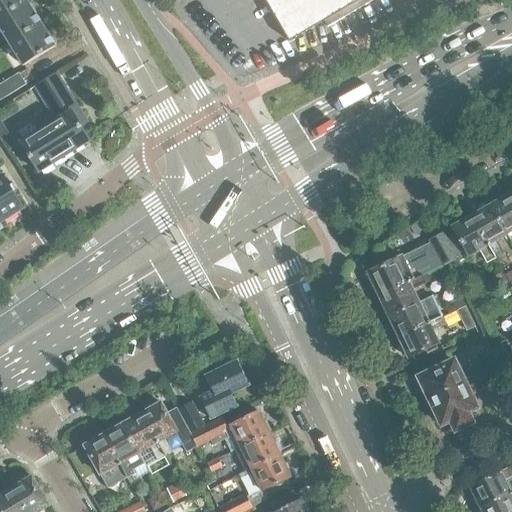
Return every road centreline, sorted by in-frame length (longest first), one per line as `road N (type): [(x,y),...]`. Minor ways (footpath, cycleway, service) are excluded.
road 1 (tertiary): [(381,511),(376,479),(265,220)]
road 2 (tertiary): [(234,240),(354,490),(378,511)]
road 3 (secondary): [(511,22),(242,169)]
road 4 (secondary): [(265,220),(511,59)]
road 5 (secondary): [(0,382),(234,240)]
road 6 (secondary): [(205,191),(0,335)]
road 7 (residential): [(174,135),(0,266)]
road 8 (tertiary): [(100,0),(174,135)]
road 9 (residential): [(27,428),(158,348)]
road 10 (tertiary): [(213,113),(143,0)]
